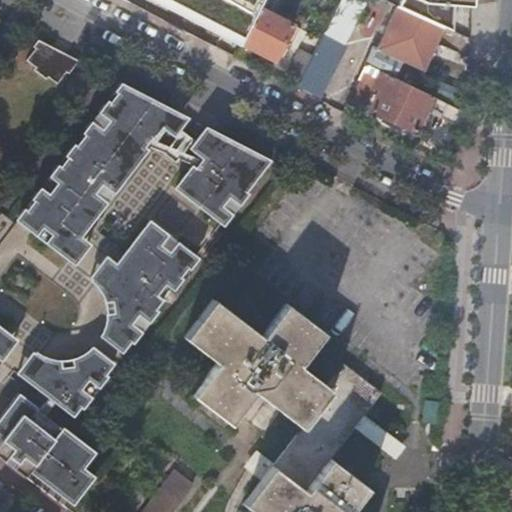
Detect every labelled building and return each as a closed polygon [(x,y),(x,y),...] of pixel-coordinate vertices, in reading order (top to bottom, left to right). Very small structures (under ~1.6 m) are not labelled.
[(258,6),(261,0),(141,0),(236,48),(240,41),(258,6)] [(261,0),(258,6),(271,13),(277,0),(261,0)] [(340,0),(296,88),(318,99),(344,48),(342,47),(366,0),(340,0)] [(399,0),(396,6),(443,28),(450,31),(452,4),(463,5),(463,0),(399,0)] [(258,6),(240,41),(275,59),(277,55),(282,57),(289,45),(284,42),(293,24),(271,13),(258,6)] [(424,70),(443,28),(396,6),(377,48),(424,70)] [(284,42),(289,45),(290,46),(299,28),(293,24),(284,42)] [(36,48),(27,59),(36,66),(34,68),(47,78),(49,76),(57,82),(66,70),(69,72),(79,58),(39,38),(33,45),(36,48)] [(370,52),(365,63),(387,73),(392,62),(370,52)] [(361,109),(373,86),(380,90),(370,109),(414,130),(431,95),(387,73),(365,63),(359,75),(346,102),(361,109)] [(164,123),(172,112),(175,108),(120,80),(114,89),(116,91),(108,102),(105,100),(99,109),(101,111),(94,120),(92,118),(85,127),(88,129),(76,145),(73,143),(66,152),(68,154),(62,162),(59,161),(52,170),(54,172),(41,188),(39,187),(32,195),(35,197),(28,206),(25,204),(19,213),(21,215),(19,218),(64,253),(81,231),(164,123)] [(462,127),(463,110),(437,98),(430,111),(462,127)] [(179,117),(172,112),(164,123),(171,129),(179,117)] [(270,158),(218,131),(175,187),(220,221),(223,218),(225,220),(232,212),(229,210),(236,200),(239,203),(246,194),(243,192),(270,158)] [(107,329),(108,339),(122,350),(132,336),(135,339),(142,330),(140,327),(146,319),(149,321),(156,312),(153,309),(174,283),(177,285),(183,277),(180,274),(187,266),(190,268),(197,259),(194,257),(196,253),(151,219),(119,260),(102,283),(118,295),(114,301),(114,307),(119,312),(107,329)] [(81,231),(64,253),(75,262),(91,240),(81,231)] [(98,331),(108,339),(107,329),(119,312),(114,307),(114,301),(118,295),(102,283),(119,260),(106,251),(89,273),(91,274),(89,276),(96,283),(100,291),(103,304),(102,313),(100,325),(98,331)] [(213,297),(184,335),(216,361),(192,392),(229,422),(254,389),(301,426),(243,502),(255,511),(346,511),(367,487),(329,457),(379,391),(343,362),(326,384),(299,363),(323,330),(286,302),(260,333),(213,297)] [(7,328),(0,336),(0,356),(1,357),(17,335),(7,328)] [(15,369),(29,379),(45,358),(61,370),(66,365),(72,365),(76,368),(88,351),(100,349),(89,341),(84,346),(77,350),(69,352),(61,353),(53,353),(44,350),(36,347),(34,349),(32,348),(15,369)] [(45,358),(29,379),(74,414),(83,402),(86,403),(92,394),(90,392),(96,384),(99,386),(106,376),(103,374),(114,360),(100,349),(88,351),(76,368),(72,365),(66,365),(61,370),(45,358)] [(0,439),(0,454),(24,473),(30,467),(73,501),(94,473),(83,464),(95,448),(63,424),(61,426),(37,406),(38,404),(20,391),(0,416),(0,435),(2,437),(0,439)] [(425,399),(421,420),(437,423),(441,402),(425,399)] [(140,511),(170,511),(193,484),(175,470),(140,511)]
